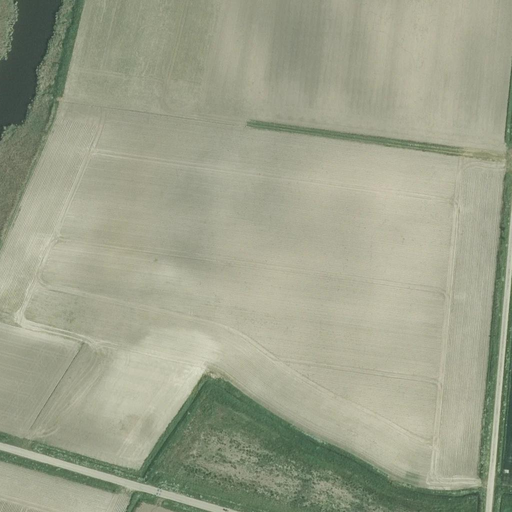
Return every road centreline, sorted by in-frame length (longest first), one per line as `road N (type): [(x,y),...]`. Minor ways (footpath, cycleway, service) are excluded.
road 1 (unclassified): [(487,511),(511,228)]
road 2 (unclassified): [(224,511),(0,446)]
